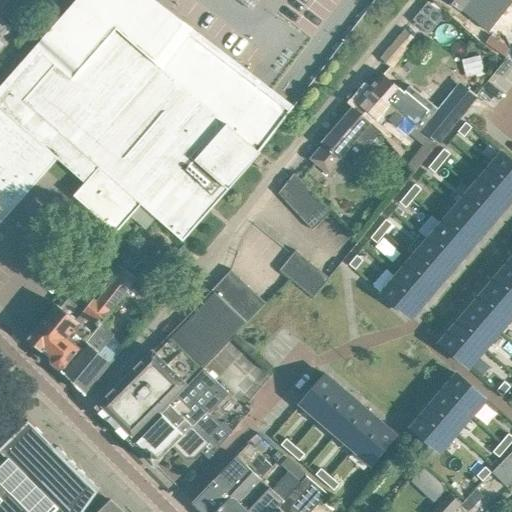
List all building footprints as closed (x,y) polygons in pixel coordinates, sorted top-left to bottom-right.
[(41,48),(0,94),(0,107),(58,159),(78,176),(86,183),(92,176),(126,207),(134,198),(142,204),(184,241),(261,153),(259,152),(292,110),(291,110),(270,94),(268,92),(248,77),(191,33),(190,33),(189,32),(187,32),(186,32),(184,32),(183,33),(182,34),(181,35),(180,35),(179,36),(178,36),(177,37),(176,36),(128,0),(98,0),(57,47),(56,47),(55,48),(54,48),(53,47),(52,47),(51,46),(49,46),(48,45),(46,45),(45,45),(44,46),(42,47),(41,48)] [(0,0),(0,9),(8,0),(0,0)] [(503,0),(507,2),(508,0),(448,0),(461,11),(462,10),(471,18),(485,0),(503,0)] [(428,2),(420,11),(437,25),(445,16),(428,2)] [(420,11),(412,20),(429,34),(437,25),(420,11)] [(0,39),(11,27),(0,17),(0,39)] [(396,40),(381,58),(391,67),(392,68),(393,67),(408,50),(405,47),(396,40)] [(426,114),(404,96),(406,94),(397,86),(382,73),(370,87),(393,108),(395,105),(417,124),(436,144),(463,114),(452,104),(436,123),(426,114)] [(417,124),(395,105),(393,108),(370,87),(357,102),(381,123),(387,116),(408,135),(410,132),(431,150),(436,144),(417,124)] [(0,224),(28,193),(39,180),(47,171),(58,159),(0,107),(0,224)] [(353,166),(381,133),(370,124),(353,108),(323,143),(310,159),(330,176),(344,160),(352,167),(353,166)] [(466,122),(458,132),(465,137),(472,127),(466,122)] [(444,149),(437,158),(443,163),(451,154),(444,149)] [(511,161),(502,153),(487,171),(511,192),(511,161)] [(262,170),(270,161),(261,154),(254,162),(262,170)] [(435,172),(443,163),(437,158),(429,167),(435,172)] [(511,200),(511,192),(487,171),(472,188),(501,213),(511,200)] [(287,202),(306,185),(294,173),(279,193),(287,202)] [(86,183),(75,196),(108,225),(116,232),(117,233),(142,204),(134,198),(126,207),(92,176),(86,183)] [(415,184),(408,193),(414,198),(422,189),(415,184)] [(296,212),(314,195),(306,185),(287,202),(296,212)] [(501,213),(472,188),(457,205),(486,230),(501,213)] [(406,208),(414,198),(408,193),(400,203),(406,208)] [(304,221),(323,204),(314,195),(296,212),(304,221)] [(313,230),(331,213),(323,204),(304,221),(313,230)] [(486,230),(457,205),(442,223),(472,248),(486,230)] [(330,214),(313,230),(321,239),(339,223),(330,214)] [(386,219),(379,228),(385,234),(393,224),(386,219)] [(339,223),(321,239),(329,248),(347,231),(339,223)] [(472,248),(442,223),(427,240),(457,265),(472,248)] [(377,243),(385,234),(379,228),(371,238),(377,243)] [(347,231),(329,248),(338,257),(355,240),(347,231)] [(457,265),(427,240),(413,257),(442,282),(457,265)] [(160,249),(149,263),(152,266),(168,278),(179,264),(171,257),(160,249)] [(295,282),(311,262),(296,250),(280,270),(295,282)] [(357,255),(349,264),(356,269),(363,260),(357,255)] [(442,282),(413,257),(398,275),(427,300),(442,282)] [(511,258),(500,272),(511,282),(511,258)] [(304,289),(320,270),(311,262),(295,282),(304,289)] [(155,294),(168,278),(152,266),(149,263),(137,280),(155,294)] [(101,322),(137,278),(123,267),(96,301),(94,299),(83,313),(99,326),(101,322)] [(220,299),(240,278),(231,270),(211,291),(220,299)] [(314,297),(330,278),(320,270),(304,289),(314,297)] [(511,282),(500,272),(486,290),(511,312),(511,282)] [(412,318),(427,300),(398,275),(382,293),(412,318)] [(229,307),(249,286),(240,278),(220,299),(229,307)] [(237,315),(257,294),(249,286),(229,307),(237,315)] [(511,318),(511,312),(486,290),(471,307),(500,332),(511,318)] [(229,307),(220,299),(211,291),(183,321),(97,407),(131,441),(161,411),(167,405),(170,402),(171,403),(204,368),(217,355),(246,324),(237,315),(229,307)] [(246,324),(266,302),(257,294),(237,315),(246,324)] [(93,334),(93,333),(82,324),(86,319),(81,315),(76,320),(57,304),(30,337),(46,351),(47,350),(53,356),(53,357),(53,362),(60,368),(60,367),(65,367),(93,334)] [(500,332),(471,307),(456,324),(485,350),(500,332)] [(86,395),(128,344),(101,322),(99,326),(93,333),(93,334),(65,367),(62,371),(86,395)] [(485,350),(456,324),(441,342),(470,368),(485,350)] [(170,402),(167,405),(193,430),(210,413),(212,411),(218,405),(230,393),(205,369),(204,368),(171,403),(170,402)] [(457,374),(442,392),(471,417),(487,399),(457,374)] [(319,419),(344,390),(326,375),(301,404),(319,419)] [(505,381),(497,391),(503,396),(511,387),(505,381)] [(336,434),(361,405),(344,390),(319,419),(336,434)] [(471,417),(442,392),(427,409),(456,434),(471,417)] [(161,411),(131,441),(147,457),(148,459),(149,458),(150,457),(149,457),(152,453),(153,454),(153,453),(159,459),(158,459),(160,461),(163,458),(163,457),(175,445),(179,449),(179,450),(185,456),(186,456),(194,456),(195,456),(201,450),(210,458),(216,451),(233,431),(224,422),(222,425),(210,413),(193,430),(167,405),(161,411)] [(354,449),(379,420),(361,405),(336,434),(354,449)] [(456,434),(427,409),(412,427),(441,452),(456,434)] [(59,446),(57,448),(52,442),(53,442),(26,415),(0,441),(0,511),(84,511),(100,490),(101,489),(59,446)] [(397,435),(379,420),(354,449),(372,464),(397,435)] [(501,442),(507,448),(511,442),(511,435),(509,433),(501,442)] [(281,445),(291,452),(296,446),(287,438),(281,445)] [(493,452),(499,457),(507,448),(501,442),(493,452)] [(238,455),(192,503),(193,504),(201,511),(216,511),(232,495),(239,502),(261,479),(272,466),(249,444),(238,455)] [(305,454),(296,446),(291,452),(300,460),(305,454)] [(508,487),(511,482),(511,451),(492,472),(508,487)] [(287,458),(282,464),(292,472),(297,466),(287,458)] [(307,475),(297,466),(292,472),(301,481),(307,475)] [(425,467),(411,482),(434,503),(448,488),(425,467)] [(477,475),(483,481),(491,472),(486,467),(477,475)] [(316,474),(325,482),(330,476),(321,468),(316,474)] [(232,495),(216,511),(274,511),(279,507),(285,501),(283,500),(299,483),(290,474),(274,491),(261,479),(239,502),(232,495)] [(340,484),(330,476),(325,482),(334,490),(340,484)] [(283,511),(311,511),(328,494),(310,478),(281,510),(283,511)] [(477,489),(468,499),(476,506),(485,497),(477,489)] [(124,511),(111,499),(110,500),(100,490),(84,511),(124,511)] [(453,511),(464,501),(452,490),(431,511),(453,511)]
